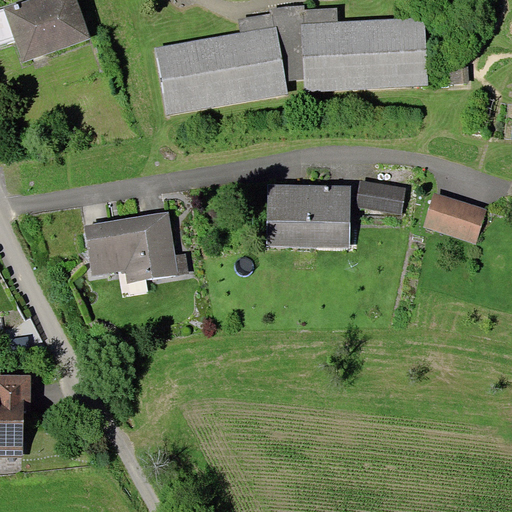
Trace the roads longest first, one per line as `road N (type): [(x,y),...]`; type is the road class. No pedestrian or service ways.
road 1 (residential): [(0,198),(69,198),(280,157),(408,160),(511,192)]
road 2 (residential): [(0,239),(156,511)]
